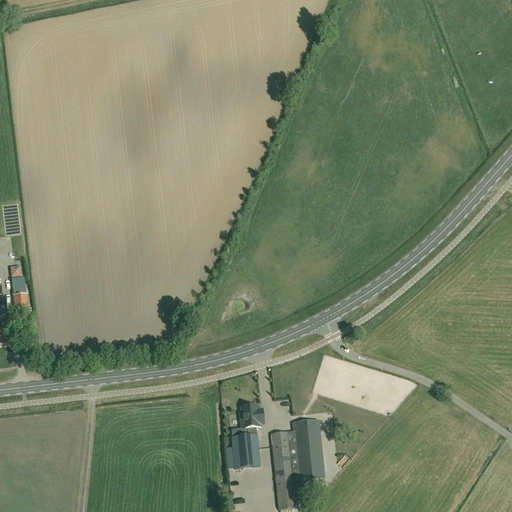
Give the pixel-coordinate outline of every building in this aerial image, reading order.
[(13,297),(15,297),(25,296),(26,295),(24,279),(11,280),(13,297)] [(15,316),(28,314),(26,295),(13,297),(15,316)] [(28,332),(33,332),(38,331),(36,318),(26,320),(28,332)] [(261,429),(261,427),(264,427),(263,420),(262,411),(257,411),(257,407),(241,409),(241,415),(240,415),(241,431),(246,430),(247,438),(232,440),(235,470),(259,468),(256,429),(261,429)] [(302,506),(301,496),(299,483),(325,480),(319,422),(293,425),(294,433),(271,436),(278,511),(283,511),(296,511),(295,507),(302,506)]
